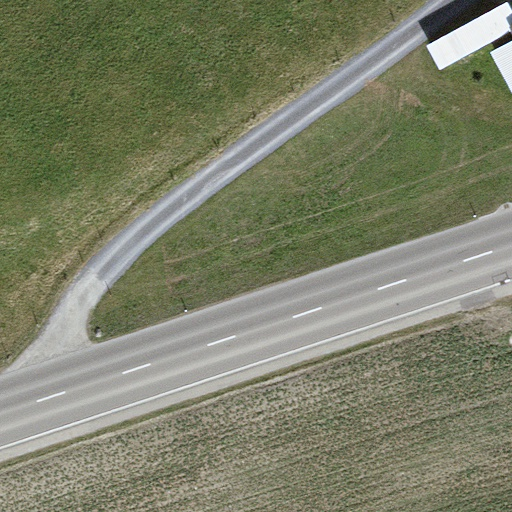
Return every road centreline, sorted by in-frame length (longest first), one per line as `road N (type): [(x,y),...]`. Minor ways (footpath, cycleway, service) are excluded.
road 1 (track): [(456,0),(130,243),(74,309),(32,403)]
road 2 (tertiary): [(0,414),(511,243)]
